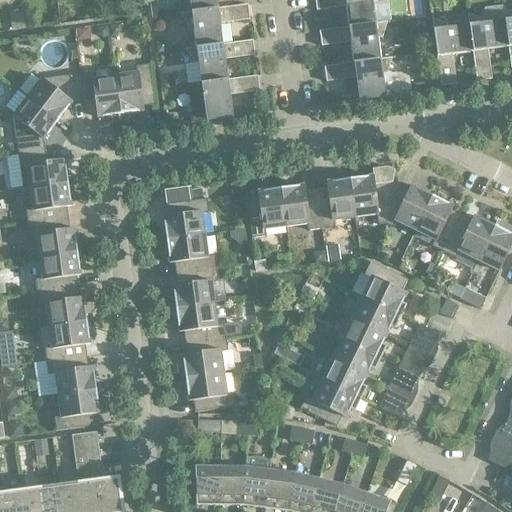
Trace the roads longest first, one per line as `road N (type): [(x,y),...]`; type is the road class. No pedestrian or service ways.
road 1 (residential): [(295,140),(138,165),(111,190),(157,511)]
road 2 (residential): [(500,324),(463,317),(397,450),(461,481),(511,363)]
road 3 (residential): [(295,140),(278,0)]
road 4 (residential): [(388,129),(511,183)]
road 5 (residential): [(511,112),(388,129)]
